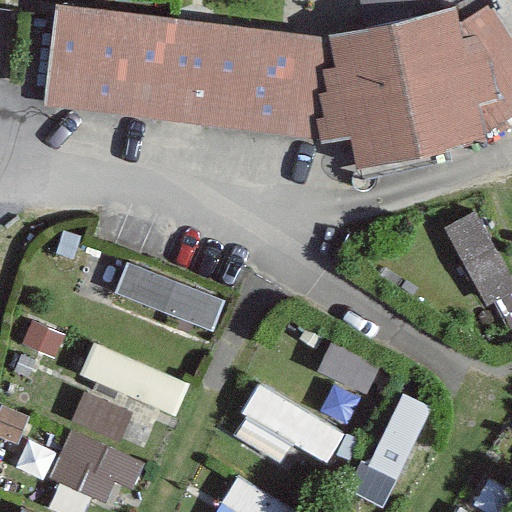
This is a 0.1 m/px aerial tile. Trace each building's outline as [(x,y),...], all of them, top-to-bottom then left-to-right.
[(332,12),(218,0),(59,0),(50,88),(326,118),(332,12)] [(511,92),(459,0),(386,0),(332,12),(326,118),(356,112),(364,143),(511,105),(511,92)] [(511,10),(506,0),(467,0),(511,90),(511,10)] [(456,214),(480,287),(506,278),(482,205),(456,214)] [(129,260),(120,285),(216,320),(225,295),(129,260)] [(105,351),(99,382),(184,398),(190,368),(105,351)] [(265,374),(241,414),(327,466),(351,426),(265,374)] [(357,480),(389,495),(434,399),(403,384),(357,480)] [(125,500),(142,445),(70,423),(53,477),(125,500)] [(297,511),(305,499),(241,466),(216,511),(297,511)]
